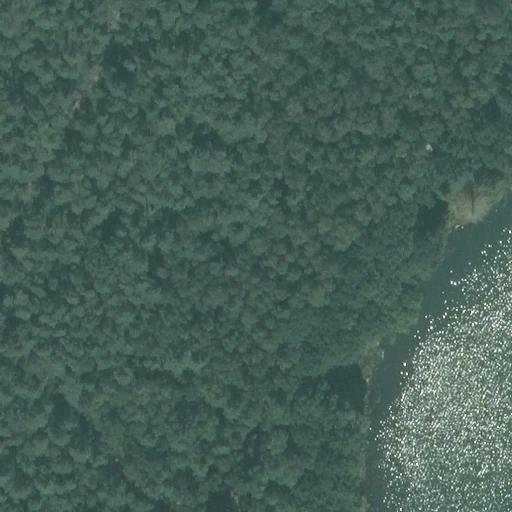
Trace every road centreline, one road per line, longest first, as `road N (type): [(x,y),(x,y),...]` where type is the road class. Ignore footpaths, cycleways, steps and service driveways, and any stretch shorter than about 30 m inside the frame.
road 1 (track): [(511,77),(429,108),(354,167),(303,245),(273,355),(281,511)]
road 2 (track): [(272,0),(429,108)]
